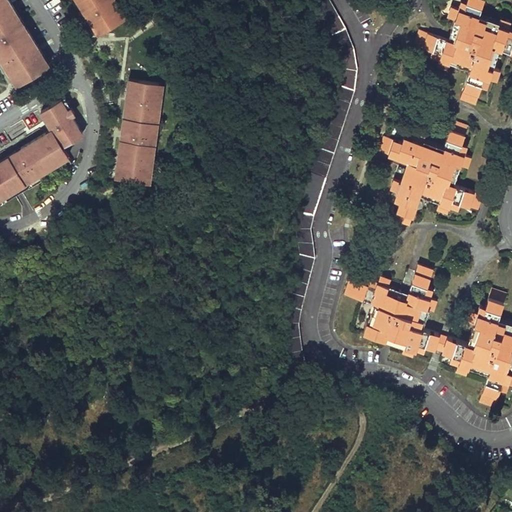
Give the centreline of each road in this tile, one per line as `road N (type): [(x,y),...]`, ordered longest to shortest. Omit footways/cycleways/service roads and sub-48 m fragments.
road 1 (residential): [(511,435),(478,438),(393,377),(343,367),(324,356),(306,324),(329,200),(366,72),(367,38)]
road 2 (residential): [(0,226),(53,204),(85,162),(93,116),(76,76)]
